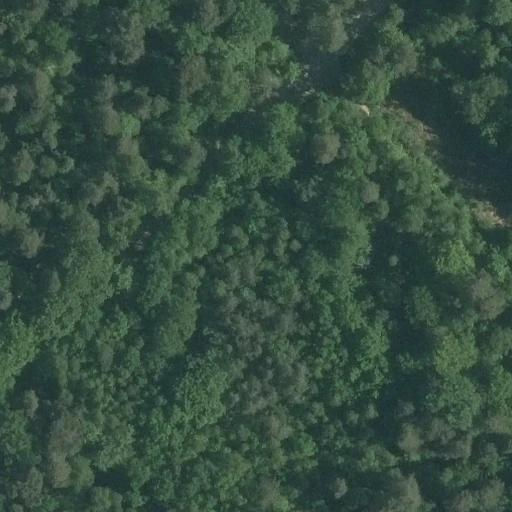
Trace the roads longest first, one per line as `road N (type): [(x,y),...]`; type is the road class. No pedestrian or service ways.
road 1 (unclassified): [(0,353),(374,0)]
road 2 (track): [(0,345),(160,511)]
